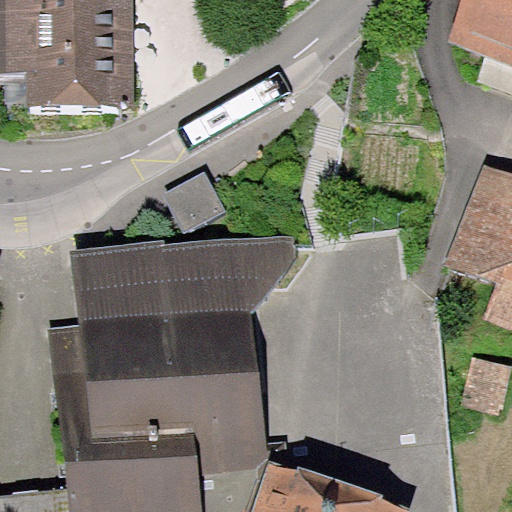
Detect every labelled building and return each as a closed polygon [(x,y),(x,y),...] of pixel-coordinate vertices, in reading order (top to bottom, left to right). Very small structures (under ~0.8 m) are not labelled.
[(511,0),(465,0),(446,50),(511,75),(511,0)] [(131,61),(130,1),(0,1),(0,85),(28,85),(28,122),(131,121),(131,61)] [(184,181),(164,191),(184,233),(225,213),(205,172),(184,181)] [(511,183),(488,173),(444,268),(497,292),(485,320),(511,332),(511,183)] [(296,258),(294,236),(164,243),(164,239),(68,249),(79,324),(48,329),(65,482),(68,511),(202,511),(199,476),(256,468),(267,456),(256,308),(296,258)] [(511,387),(511,377),(456,356),(446,382),(468,390),(462,407),(499,421),(511,387)] [(408,511),(409,509),(270,461),(251,511),(408,511)] [(24,500),(0,504),(0,511),(68,511),(65,482),(24,500)]
